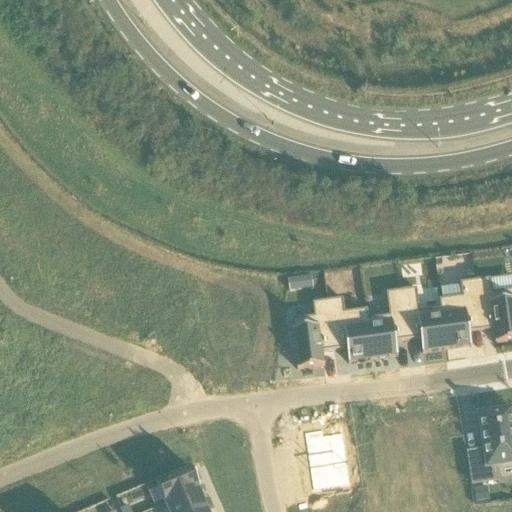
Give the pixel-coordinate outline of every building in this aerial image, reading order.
[(0,177),(0,206),(33,182),(23,170),(5,184),(0,177)] [(0,245),(5,252),(6,251),(5,250),(36,228),(37,227),(23,208),(42,194),(33,182),(0,206),(0,245)] [(35,287),(35,289),(60,298),(61,297),(60,297),(65,285),(76,289),(94,243),(80,237),(71,259),(49,251),(49,252),(50,252),(36,287),(35,287)] [(94,243),(76,290),(88,294),(82,308),(83,308),(84,308),(106,316),(121,279),(100,271),(109,249),(94,243)] [(121,279),(106,316),(128,325),(127,325),(128,326),(134,312),(145,317),(164,270),(150,265),(141,286),(121,279)] [(164,270),(146,317),(157,321),(152,335),(153,336),(153,335),(175,343),(190,305),(169,297),(178,276),(164,270)] [(496,279),(481,281),(488,330),(500,328),(502,343),(503,343),(503,342),(511,340),(511,300),(499,302),(496,279)] [(469,306),(446,309),(452,349),(478,346),(478,344),(477,344),(476,332),(488,330),(481,281),(466,283),(469,306)] [(421,289),(406,291),(413,340),(425,338),(427,353),(429,353),(428,352),(452,349),(446,309),(424,312),(421,289)] [(368,321),(367,322),(372,362),(403,355),(403,354),(402,354),(401,342),(413,340),(406,291),(391,293),(394,316),(368,321)] [(190,305),(175,343),(197,352),(197,353),(198,353),(203,339),(215,344),(233,297),(219,292),(210,313),(190,305)] [(233,297),(215,344),(226,348),(222,360),(221,360),(221,361),(246,371),(260,335),(261,333),(239,324),(247,303),(233,297)] [(343,302),(327,304),(334,353),(346,351),(348,366),(349,366),(349,365),(372,362),(367,322),(368,321),(367,312),(344,315),(343,302)] [(314,319),(291,323),(293,333),(298,371),(298,372),(325,369),(324,367),(323,367),(322,355),(334,353),(327,304),(312,306),(314,319)] [(483,457),(467,459),(471,491),(496,487),(494,474),(511,471),(511,417),(511,415),(477,420),(483,457)] [(433,444),(421,446),(424,471),(437,469),(436,461),(461,458),(455,416),(429,420),(433,444)] [(405,423),(380,427),(386,469),(411,465),(412,473),(424,471),(421,446),(408,448),(405,423)] [(359,456),(346,457),(350,482),(363,480),(362,473),(386,469),(380,427),(355,431),(359,456)] [(322,431),(304,433),(311,480),(339,476),(333,434),(323,435),(322,431)] [(157,487),(166,507),(199,492),(200,493),(201,493),(192,472),(157,487)] [(207,511),(200,493),(199,492),(166,507),(168,511),(207,511)]
